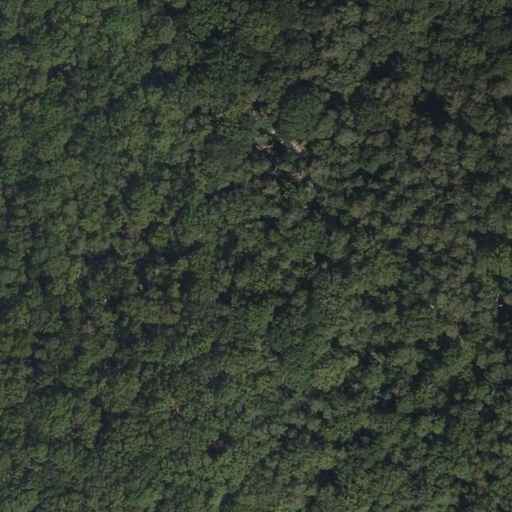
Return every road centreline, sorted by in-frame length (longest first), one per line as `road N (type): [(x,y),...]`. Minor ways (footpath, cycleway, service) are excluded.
road 1 (track): [(127,0),(304,157),(511,382)]
road 2 (track): [(388,253),(172,511)]
road 3 (track): [(511,59),(304,157)]
